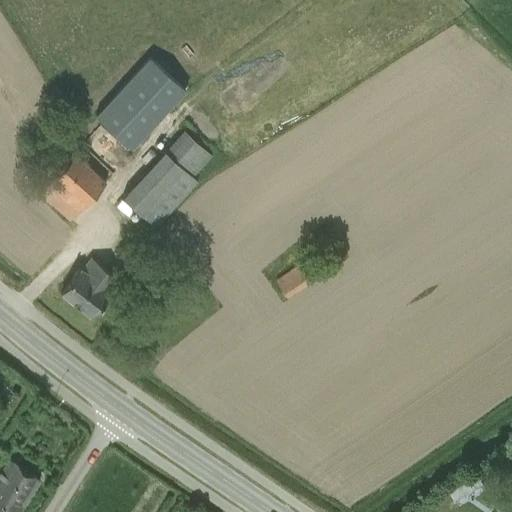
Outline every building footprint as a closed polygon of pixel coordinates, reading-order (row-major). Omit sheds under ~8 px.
[(182,87),(148,57),(95,117),(129,147),(182,87)] [(184,129),(164,150),(121,197),(155,228),(198,181),(193,177),(211,156),(184,129)] [(75,153),(62,167),(40,192),(71,220),(106,181),(75,153)] [(325,270),(315,254),(277,279),(288,295),(325,270)] [(92,258),(83,269),(80,268),(60,293),(91,316),(110,291),(109,290),(118,278),(92,258)] [(9,460),(0,473),(0,511),(20,511),(41,479),(9,460)]
